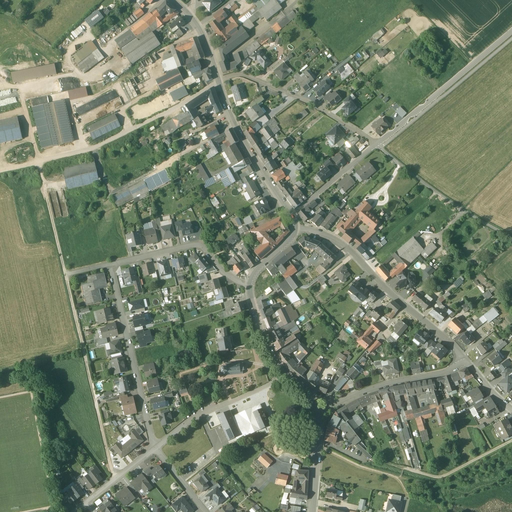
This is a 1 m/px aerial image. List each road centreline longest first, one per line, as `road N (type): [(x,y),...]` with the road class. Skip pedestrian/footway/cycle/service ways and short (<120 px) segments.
road 1 (track): [(38,162),(114,480)]
road 2 (residential): [(294,229),(353,252),(465,360)]
road 3 (residential): [(109,264),(154,447)]
road 4 (unknown): [(101,144),(111,180),(136,187),(237,129)]
road 5 (residential): [(218,81),(243,74),(311,102),(376,144)]
road 6 (track): [(380,147),(449,203),(511,238)]
road 7 (residential): [(465,360),(356,394),(319,417)]
road 8 (residential): [(109,264),(193,243),(248,285)]
road 9 (tertiary): [(290,215),(218,81)]
road 10 (residential): [(154,447),(196,416),(286,373)]
road 11 (unclassified): [(408,116),(511,28)]
road 12 (track): [(402,468),(443,476),(511,439)]
